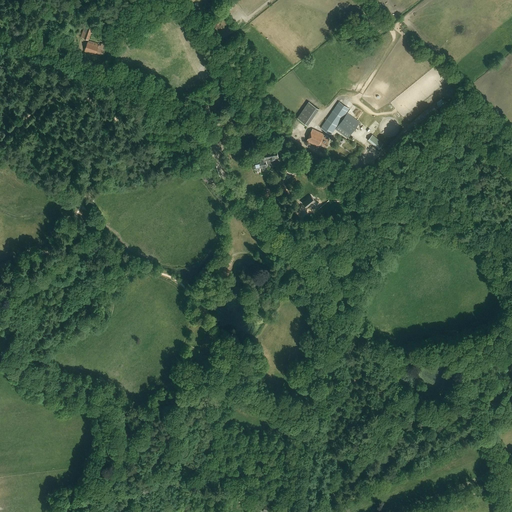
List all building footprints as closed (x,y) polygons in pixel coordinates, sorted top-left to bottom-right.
[(85,25),(81,37),(88,40),(91,33),(92,33),(93,31),(94,31),(95,29),(85,25)] [(104,55),(107,45),(102,43),(101,45),(88,41),(85,51),(96,55),(96,52),(104,55)] [(309,101),(298,118),(309,125),(320,108),(309,101)] [(331,135),(349,108),(339,102),(321,128),(331,135)] [(347,113),(335,129),(348,138),(360,122),(347,113)] [(326,147),(329,140),(323,137),(324,134),(313,129),(307,141),(318,146),(319,144),(326,147)] [(372,134),(368,140),(380,150),(384,145),(382,144),(385,141),(382,139),(380,141),(372,134)] [(279,167),(280,165),(277,148),(264,150),(266,158),(260,159),(261,160),(253,161),(255,171),(257,172),(261,171),(260,166),(267,165),(267,166),(270,165),(270,166),(275,165),(275,166),(276,166),(277,168),(279,167)] [(284,174),(288,179),(296,173),(292,168),(284,174)] [(318,204),(311,196),(303,203),(307,208),(312,205),(314,208),(318,204)] [(251,495),(249,499),(261,503),(262,499),(251,495)]
